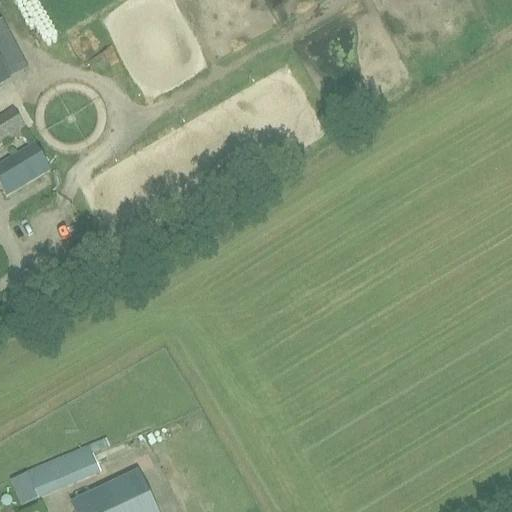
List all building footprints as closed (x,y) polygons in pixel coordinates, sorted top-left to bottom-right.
[(0,85),(10,80),(0,61),(0,85)] [(0,145),(32,126),(19,104),(0,115),(0,145)] [(0,185),(6,196),(50,171),(35,145),(0,165),(0,185)] [(36,500),(101,472),(94,456),(109,449),(105,438),(26,473),(27,476),(36,500)] [(74,511),(151,511),(141,487),(134,475),(71,505),(74,511)]
